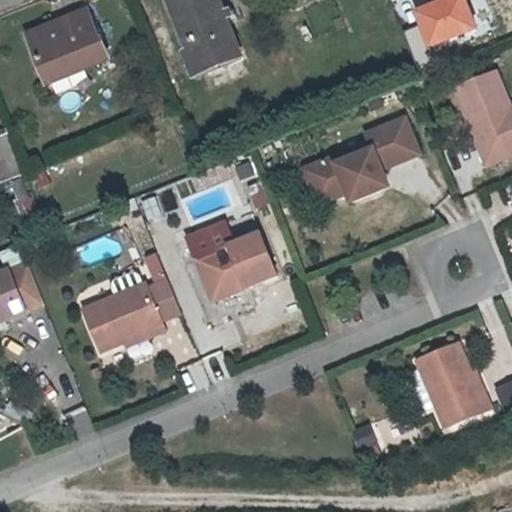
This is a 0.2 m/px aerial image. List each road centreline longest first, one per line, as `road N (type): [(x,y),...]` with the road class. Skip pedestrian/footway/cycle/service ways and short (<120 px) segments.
road 1 (residential): [(0,496),(444,312),(456,294)]
road 2 (track): [(16,488),(137,500),(442,507),(511,482)]
